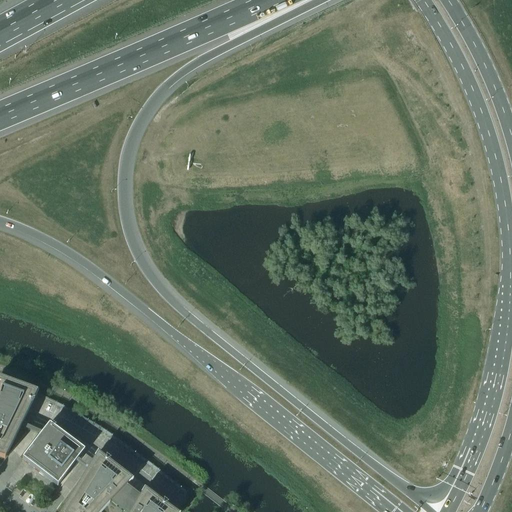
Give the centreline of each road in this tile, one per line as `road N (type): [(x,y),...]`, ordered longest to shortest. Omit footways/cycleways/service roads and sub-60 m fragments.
road 1 (motorway): [(431,511),(171,301),(138,259),(125,222),(127,146),(154,98),(196,62),(301,0)]
road 2 (primary): [(422,0),(486,127),(509,251),(499,375),(447,511)]
road 3 (motorway): [(0,220),(89,266),(395,511)]
road 4 (motorway): [(0,115),(269,0)]
road 5 (primary): [(511,139),(446,0)]
